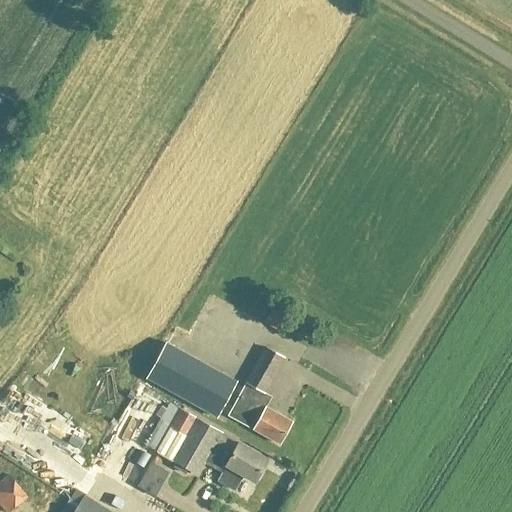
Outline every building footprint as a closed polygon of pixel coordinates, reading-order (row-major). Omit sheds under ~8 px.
[(279,335),(288,321),(271,311),(263,325),(279,335)] [(145,380),(216,419),(235,383),(165,345),(145,380)] [(263,395),(282,360),(264,350),(245,385),(263,395)] [(303,386),(311,383),(302,361),(294,365),(303,386)] [(114,458),(130,468),(169,403),(152,393),(114,458)] [(279,445),(291,423),(240,395),(228,417),(279,445)] [(155,453),(172,462),(196,420),(179,411),(156,452),(155,453)] [(267,461),(238,444),(196,420),(172,462),(176,465),(173,469),(184,475),(186,471),(197,476),(205,461),(218,468),(220,464),(226,467),(217,483),(234,492),(242,477),(254,483),(267,461)] [(149,466),(138,485),(136,489),(151,497),(164,474),(149,466)] [(99,494),(111,481),(96,468),(84,481),(99,494)] [(0,508),(3,511),(10,511),(27,498),(8,476),(0,482),(0,508)] [(107,511),(85,497),(75,511),(107,511)] [(59,511),(62,507),(53,503),(48,511),(59,511)]
